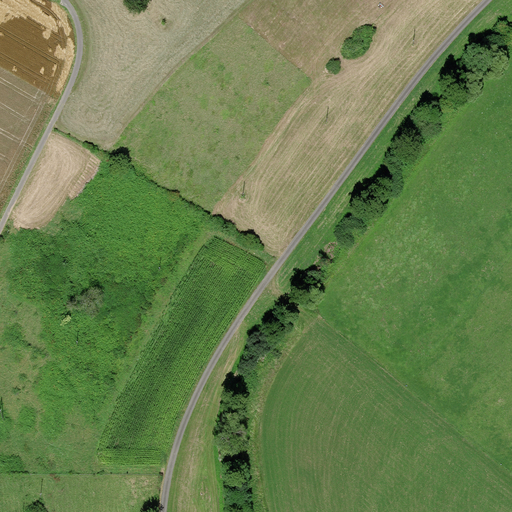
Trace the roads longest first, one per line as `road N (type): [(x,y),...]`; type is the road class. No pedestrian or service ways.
road 1 (unclassified): [(162,511),(187,413),(235,323),(391,108),(487,0)]
road 2 (track): [(511,468),(328,316),(292,307),(262,286)]
road 3 (track): [(67,0),(80,54),(0,226)]
